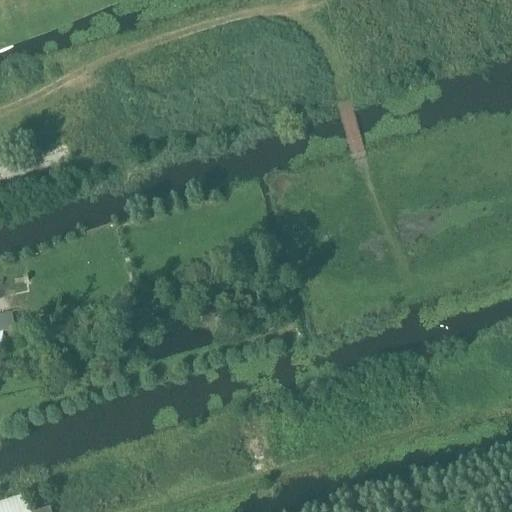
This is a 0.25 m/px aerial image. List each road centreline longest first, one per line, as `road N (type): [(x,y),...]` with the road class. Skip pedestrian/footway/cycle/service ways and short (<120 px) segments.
road 1 (track): [(284,14),(303,21),(327,51),(407,288)]
road 2 (track): [(0,114),(166,40),(284,14)]
